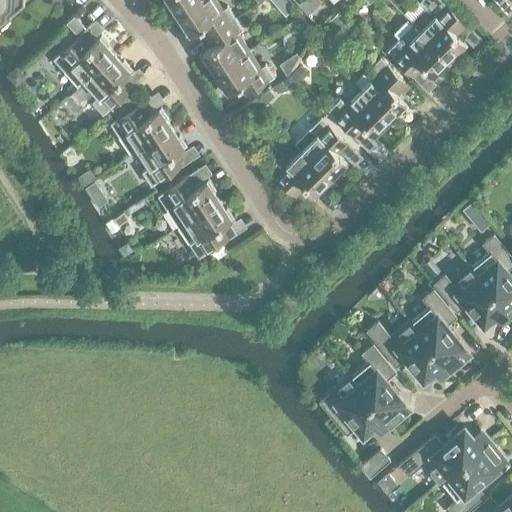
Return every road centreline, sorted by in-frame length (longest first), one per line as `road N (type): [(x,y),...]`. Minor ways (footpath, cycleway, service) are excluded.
road 1 (residential): [(304,236),(281,228),(261,206),(122,0)]
road 2 (residential): [(304,236),(330,234),(511,53)]
